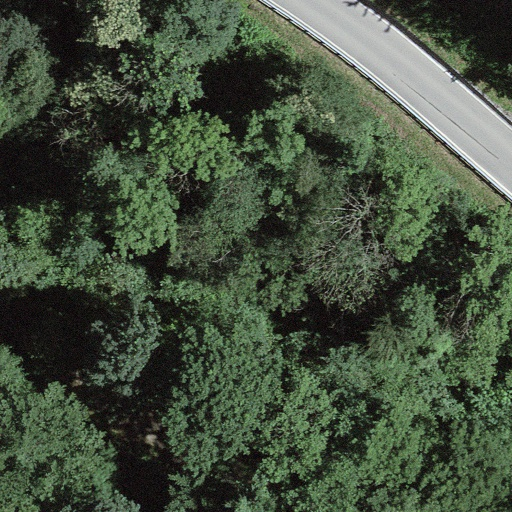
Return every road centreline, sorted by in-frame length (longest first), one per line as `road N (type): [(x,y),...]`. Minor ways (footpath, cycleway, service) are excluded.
road 1 (track): [(0,293),(179,453),(259,511)]
road 2 (tertiary): [(311,0),(511,167)]
